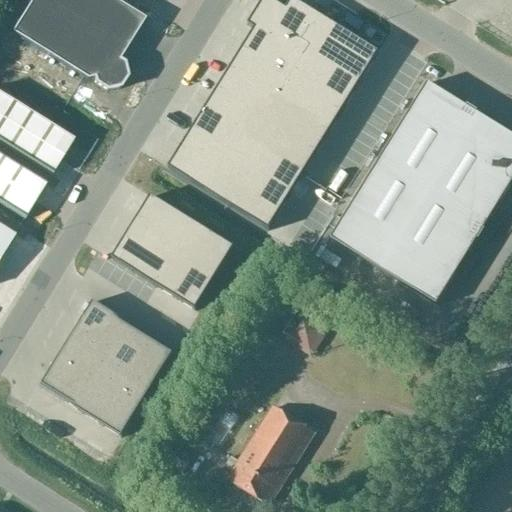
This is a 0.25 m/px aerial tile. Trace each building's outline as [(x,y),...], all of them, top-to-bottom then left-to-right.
[(143,22),(107,0),(34,0),(12,35),(87,82),(93,80),(95,86),(106,93),(120,90),(126,79),(123,66),(118,63),(143,22)] [(268,232),(379,54),(293,1),(286,11),(268,0),(264,0),(249,26),(256,30),(169,170),(268,232)] [(511,184),(511,137),(427,85),(330,241),(436,307),(511,184)] [(0,97),(0,144),(52,177),(73,143),(0,97)] [(0,206),(25,221),(46,187),(0,159),(0,206)] [(233,249),(151,198),(113,260),(195,311),(233,249)] [(0,230),(0,259),(13,238),(0,230)] [(492,234),(477,262),(487,267),(502,240),(492,234)] [(469,298),(483,271),(472,265),(458,292),(469,298)] [(90,304),(38,387),(121,439),(173,356),(90,304)] [(282,340),(311,359),(330,330),(301,312),(282,340)] [(232,458),(226,468),(234,473),(230,479),(271,505),(283,486),(316,434),(276,407),(240,463),(232,458)] [(159,457),(184,474),(193,458),(169,442),(159,457)]
